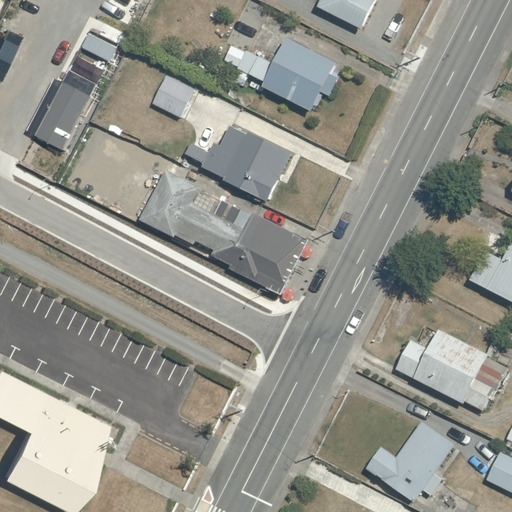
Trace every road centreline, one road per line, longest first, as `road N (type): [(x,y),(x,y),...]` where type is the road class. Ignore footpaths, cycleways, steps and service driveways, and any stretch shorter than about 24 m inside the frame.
road 1 (unclassified): [(491,0),(315,346)]
road 2 (residential): [(315,346),(0,186)]
road 3 (unclassified): [(315,346),(231,511)]
